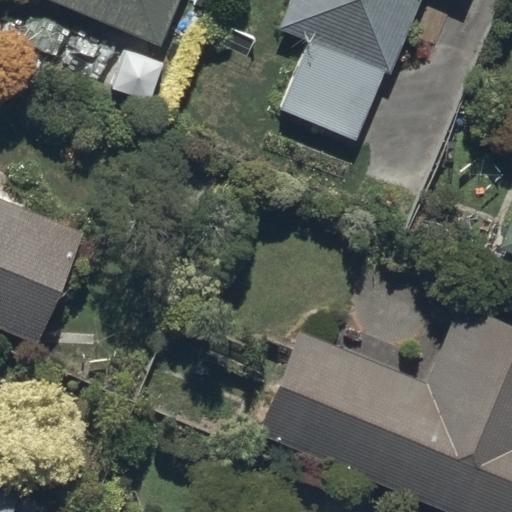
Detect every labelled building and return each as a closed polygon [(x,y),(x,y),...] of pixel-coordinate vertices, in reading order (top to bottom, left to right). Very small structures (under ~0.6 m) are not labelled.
[(51,0),(160,45),(178,0),(51,0)] [(280,109),(356,140),(384,72),(391,74),(421,0),(289,0),(278,28),(308,41),(280,109)] [(0,329),(37,344),(83,232),(0,198),(0,329)] [(511,216),(498,249),(511,254),(511,216)] [(257,433),(447,511),(511,511),(511,325),(458,303),(425,382),(300,330),(257,433)] [(0,511),(13,511),(20,497),(0,488),(0,511)]
